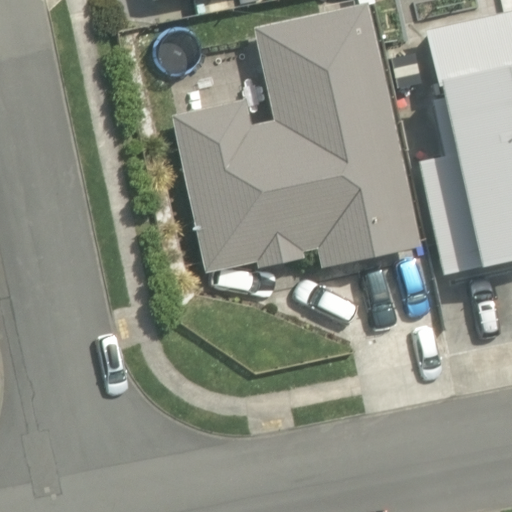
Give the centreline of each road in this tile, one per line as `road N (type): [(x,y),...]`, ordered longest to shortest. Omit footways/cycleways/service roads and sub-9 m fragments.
road 1 (residential): [(106,511),(0,65)]
road 2 (residential): [(342,511),(511,460)]
